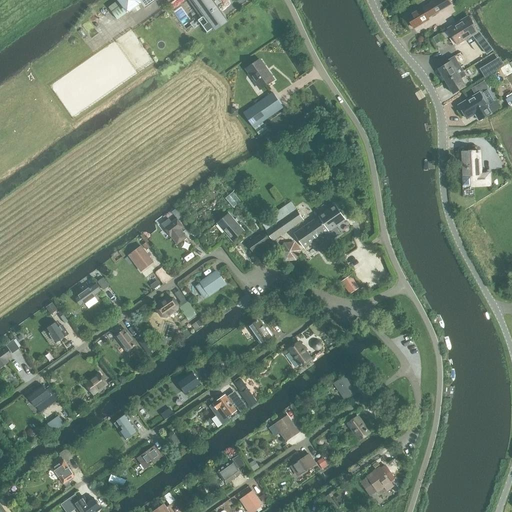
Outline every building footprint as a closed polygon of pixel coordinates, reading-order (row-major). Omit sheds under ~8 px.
[(118,0),(128,12),(142,2),(144,5),(151,0),(118,0)] [(192,0),(215,31),(227,23),(211,0),(192,0)] [(428,18),(438,12),(451,4),(448,0),(435,0),(422,9),(421,7),(407,16),(414,28),(429,19),(428,18)] [(457,44),(477,32),(468,17),(448,29),(457,44)] [(488,43),(483,37),(477,41),(482,48),(488,43)] [(497,59),(480,69),(485,78),(500,69),(504,66),(497,54),(495,55),(497,59)] [(446,82),(463,71),(454,57),(437,67),(446,82)] [(260,90),(274,80),(260,59),(246,69),(260,90)] [(500,69),(505,78),(511,74),(511,66),(510,63),(504,66),(500,69)] [(463,71),(446,82),(453,93),(465,86),(461,78),(466,75),(463,71)] [(267,129),(262,122),(283,107),(273,92),(243,113),(254,128),(254,127),(259,135),(267,129)] [(483,106),(475,92),(458,102),(466,116),(473,111),(479,122),(491,115),(487,108),(488,107),(486,104),(483,106)] [(463,152),(464,176),(462,176),(463,185),(471,185),(489,184),(488,174),(480,175),(479,151),(463,152)] [(273,241),(304,220),(291,202),(261,223),(273,241)] [(333,243),(331,240),(341,234),(336,226),(346,220),(335,205),(294,233),(305,249),(315,242),(321,251),(333,243)] [(244,231),(229,213),(217,223),(225,232),(226,231),(234,240),(244,231)] [(169,218),(162,224),(165,228),(164,228),(171,237),(172,237),(177,244),(186,238),(180,229),(183,227),(177,219),(172,222),(169,218)] [(260,232),(246,242),(247,244),(253,253),(270,241),(264,233),(263,231),(260,232)] [(297,259),(301,250),(295,241),(284,242),(280,251),(286,260),(297,259)] [(141,272),(154,262),(142,245),(128,255),(141,272)] [(217,271),(201,283),(209,295),(226,283),(217,271)] [(349,295),(359,287),(352,276),(341,283),(349,295)] [(96,283),(75,298),(81,306),(102,291),(96,283)] [(167,318),(179,310),(180,304),(174,297),(169,296),(157,304),(156,309),(162,317),(167,318)] [(187,318),(194,312),(187,302),(179,307),(187,318)] [(55,317),(60,313),(57,308),(52,311),(55,317)] [(195,330),(203,325),(200,320),(192,325),(195,330)] [(260,344),(271,337),(259,320),(248,327),(260,344)] [(61,326),(58,321),(46,329),(56,343),(70,334),(63,325),(61,326)] [(125,328),(114,337),(127,352),(137,344),(125,328)] [(143,349),(150,343),(146,337),(139,343),(143,349)] [(319,350),(320,350),(321,350),(321,349),(322,349),(322,348),(323,347),(323,346),(323,345),(323,344),(323,343),(323,342),(322,342),(322,341),(321,340),(320,340),(319,339),(318,339),(317,339),(316,339),(315,339),(315,340),(314,340),(313,341),(313,342),(312,342),(312,343),(312,344),(311,344),(311,345),(312,346),(312,347),(312,348),(313,348),(313,349),(314,349),(314,350),(315,350),(316,351),(317,351),(318,351),(319,351),(319,350)] [(12,353),(19,348),(13,340),(6,345),(12,353)] [(299,367),(308,360),(310,359),(298,342),(287,350),(299,367)] [(11,356),(4,346),(0,348),(0,364),(7,360),(7,359),(11,356)] [(347,375),(333,384),(345,400),(358,391),(350,380),(355,376),(350,369),(345,373),(347,375)] [(94,395),(109,384),(99,371),(84,382),(94,395)] [(186,395),(202,384),(192,371),(177,381),(186,395)] [(35,407),(51,396),(46,389),(43,386),(28,397),(35,407)] [(240,393),(250,408),(258,403),(247,388),(240,393)] [(228,417),(237,411),(225,394),(213,403),(217,410),(221,408),(228,417)] [(236,405),(242,414),(249,409),(243,400),(236,405)] [(165,419),(175,412),(171,407),(162,414),(165,419)] [(125,440),(139,431),(127,414),(113,423),(125,440)] [(286,442),(299,432),(288,415),(274,424),(286,442)] [(358,441),(369,433),(357,416),(346,424),(358,441)] [(59,417),(48,424),(53,432),(64,424),(59,417)] [(173,448),(180,443),(174,433),(167,439),(173,448)] [(328,457),(336,452),(330,441),(321,445),(328,457)] [(145,469),(163,456),(155,445),(137,458),(145,469)] [(298,477),(317,464),(309,453),(290,466),(298,477)] [(239,468),(245,464),(239,455),(233,459),(239,468)] [(326,456),(317,461),(323,469),(331,463),(326,456)] [(64,484),(75,477),(64,459),(52,466),(64,484)] [(226,484),(242,473),(232,459),(217,470),(226,484)] [(254,471),(260,468),(255,461),(250,464),(254,471)] [(380,468),(367,477),(378,492),(384,488),(387,492),(394,487),(380,468)] [(248,511),(254,511),(263,506),(253,490),(240,499),(248,511)] [(263,503),(269,499),(265,493),(259,497),(263,503)] [(331,493),(322,500),(330,511),(341,511),(330,497),(333,495),(331,493)] [(95,511),(83,495),(66,507),(69,511),(95,511)] [(170,511),(164,503),(152,511),(170,511)]
